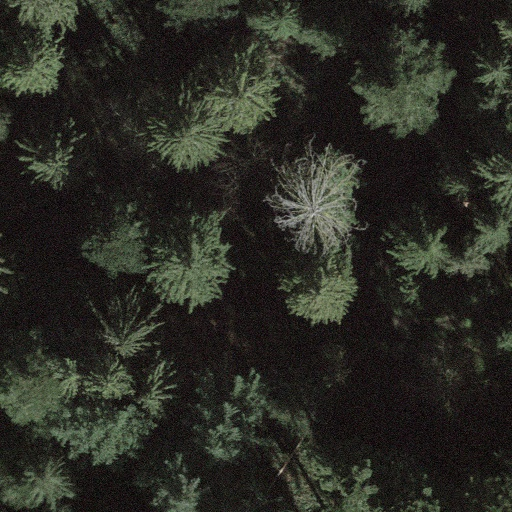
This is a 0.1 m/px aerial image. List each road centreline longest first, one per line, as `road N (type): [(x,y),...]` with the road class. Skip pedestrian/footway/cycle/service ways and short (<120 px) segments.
road 1 (track): [(98,0),(85,25),(110,183),(167,266),(351,320),(476,322),(511,308)]
road 2 (track): [(299,307),(355,275),(381,248),(408,195),(463,0)]
road 3 (track): [(167,266),(73,238),(0,282)]
